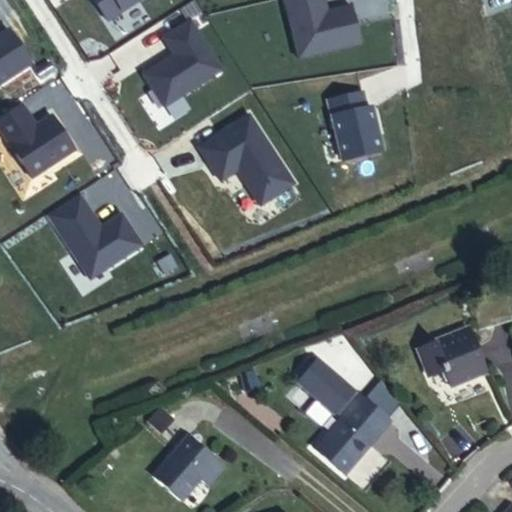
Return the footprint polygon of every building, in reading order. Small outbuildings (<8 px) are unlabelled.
[(91,0),(104,19),(133,0),(91,0)] [(321,0),(281,0),(295,57),(357,42),(348,4),(322,11),(320,4),(322,3),(321,0)] [(188,20),(162,37),(175,57),(168,61),(166,58),(142,74),(162,105),(219,68),(188,20)] [(0,82),(21,69),(0,37),(0,82)] [(360,91),(326,99),(340,159),(380,150),(369,105),(364,107),(360,91)] [(11,107),(0,114),(0,150),(21,182),(64,154),(41,119),(24,130),(11,107)] [(244,115),(194,148),(215,181),(237,167),(243,177),(239,180),(255,206),(289,184),(244,115)] [(94,218),(78,193),(46,213),(89,278),(141,244),(120,212),(95,229),(90,221),(94,218)] [(500,295),(465,309),(470,335),(505,322),(500,295)] [(474,377),(458,334),(443,340),(443,339),(406,353),(415,376),(432,369),(439,388),(457,381),(458,383),(474,377)] [(347,382),(365,366),(339,338),(322,353),(347,382)] [(336,416),(355,394),(311,357),(291,381),(329,413),(330,412),(336,416)] [(432,369),(415,376),(417,382),(431,377),(436,390),(439,388),(432,369)] [(336,416),(309,447),(335,469),(342,460),(346,464),(384,419),(355,394),(336,416)] [(200,460),(173,422),(128,453),(148,484),(171,469),(176,476),(200,460)] [(283,511),(272,499),(256,511),(283,511)] [(511,511),(511,506),(505,499),(492,511),(511,511)]
